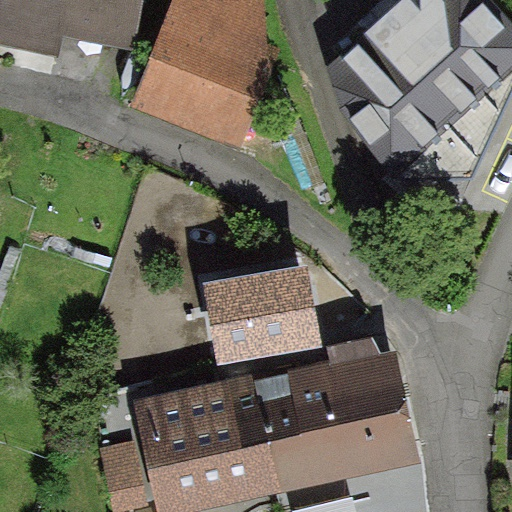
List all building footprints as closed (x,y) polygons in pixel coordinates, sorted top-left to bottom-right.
[(0,0),(0,45),(59,57),(64,33),(136,47),(145,0),(0,0)] [(266,0),(170,0),(132,97),(242,142),(269,58),(266,0)] [(471,177),(511,94),(511,31),(484,0),(394,0),(328,68),(346,112),(393,182),(471,177)] [(216,348),(219,365),(322,347),(307,264),(204,282),(216,348)] [(422,458),(399,350),(383,354),(372,338),(328,347),(331,360),(263,375),(287,488),(422,458)] [(160,511),(184,511),(287,488),(263,375),(136,400),(160,511)] [(148,501),(134,436),(101,443),(115,508),(148,501)] [(355,511),(352,500),(303,511),(355,511)]
